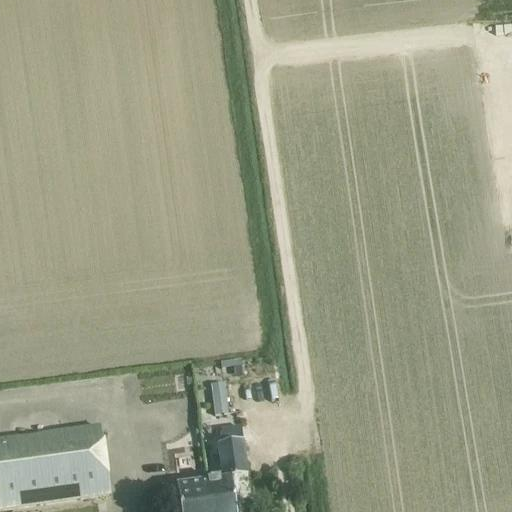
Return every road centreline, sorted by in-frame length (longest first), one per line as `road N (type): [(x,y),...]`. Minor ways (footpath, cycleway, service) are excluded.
road 1 (track): [(275,430),(296,419),(305,402),(248,0)]
road 2 (track): [(491,35),(257,65)]
